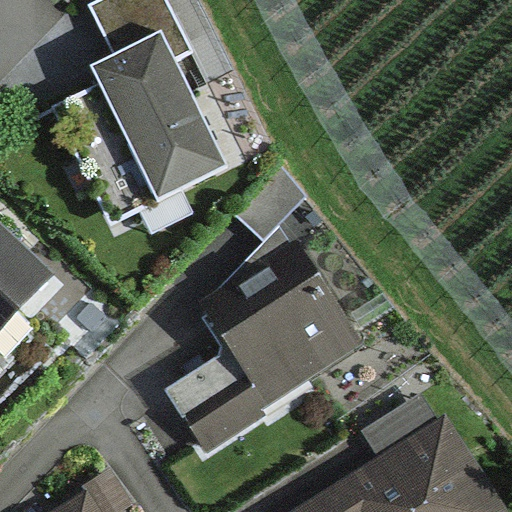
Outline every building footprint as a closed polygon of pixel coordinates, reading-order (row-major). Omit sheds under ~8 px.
[(192,52),(165,0),(103,0),(86,8),(113,60),(90,72),(99,89),(53,113),(112,228),(229,168),(174,61),(192,52)] [(0,337),(54,280),(0,230),(0,337)] [(242,380),(182,418),(204,452),(265,413),(261,407),(361,343),(293,237),(192,302),(242,380)] [(507,511),(444,413),(289,511),(507,511)] [(99,511),(88,494),(58,511),(99,511)]
